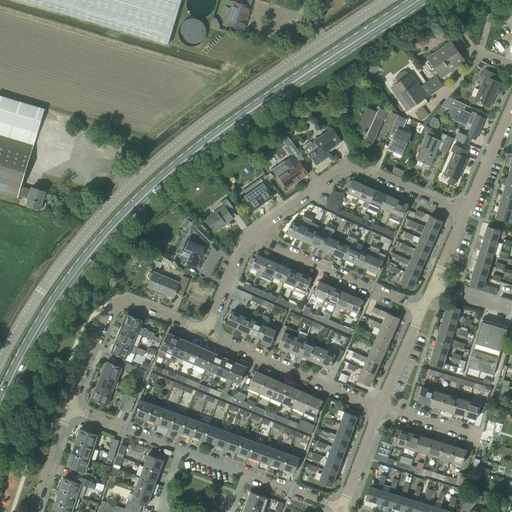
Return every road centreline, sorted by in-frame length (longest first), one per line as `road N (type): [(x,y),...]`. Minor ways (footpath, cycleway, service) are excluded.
road 1 (primary): [(0,401),(82,262),(155,185),(418,0)]
road 2 (unclassified): [(0,362),(71,250),(153,164),(387,0)]
road 3 (residential): [(67,408),(337,511)]
road 4 (residential): [(464,212),(348,166),(251,236)]
road 5 (residential): [(206,332),(379,408)]
road 6 (residential): [(421,310),(251,236)]
